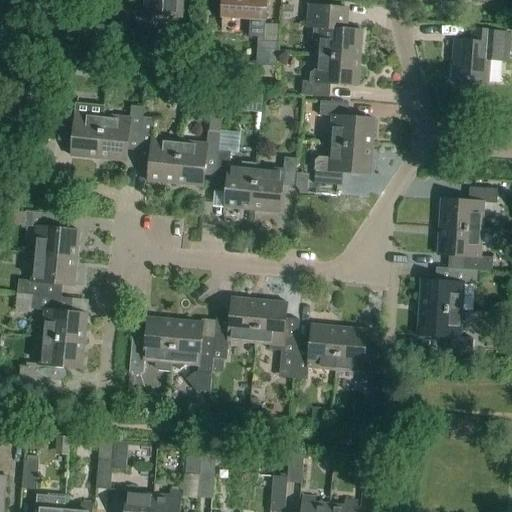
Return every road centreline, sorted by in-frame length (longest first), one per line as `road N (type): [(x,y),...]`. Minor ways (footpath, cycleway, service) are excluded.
road 1 (residential): [(120,252),(340,273),(356,267),(427,144)]
road 2 (track): [(0,190),(73,0)]
road 3 (residential): [(427,144),(391,0)]
road 4 (residential): [(107,392),(120,252)]
